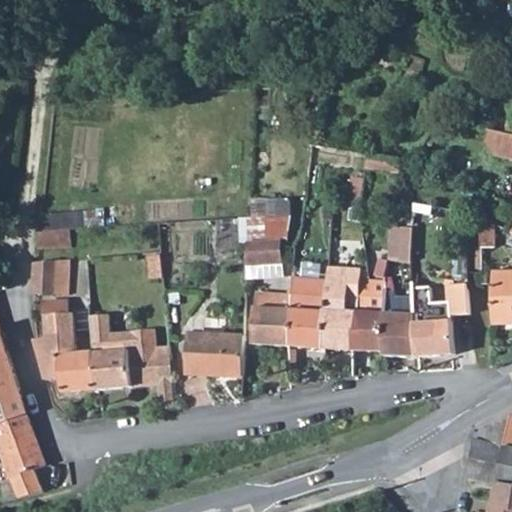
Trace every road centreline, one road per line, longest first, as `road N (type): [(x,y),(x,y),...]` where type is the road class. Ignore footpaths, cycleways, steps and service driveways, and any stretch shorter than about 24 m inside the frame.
road 1 (residential): [(479,406),(467,391),(440,387),(103,443),(57,432),(29,369),(20,306),(40,99)]
road 2 (secondary): [(443,426),(382,458),(221,511)]
